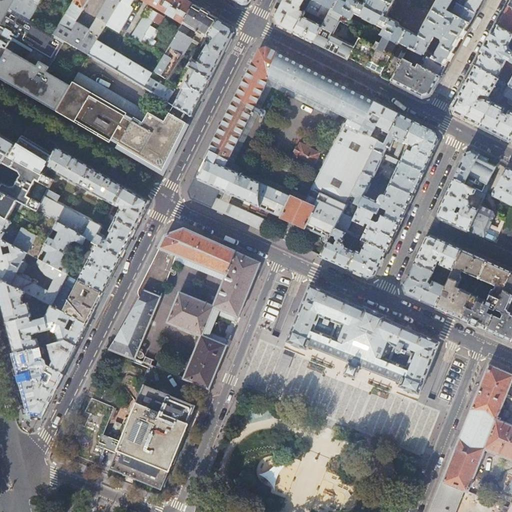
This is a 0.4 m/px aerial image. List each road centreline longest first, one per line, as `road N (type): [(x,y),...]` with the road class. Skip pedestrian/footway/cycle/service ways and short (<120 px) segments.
road 1 (residential): [(166,200),(33,463)]
road 2 (residential): [(176,511),(280,255)]
road 3 (residential): [(433,116),(254,23)]
road 4 (residential): [(254,23),(166,200)]
road 5 (residential): [(0,101),(166,200)]
road 6 (residential): [(458,129),(381,299)]
road 7 (residential): [(480,344),(413,511)]
road 8 (residential): [(433,116),(498,0)]
road 9 (residential): [(33,463),(157,511)]
road 10 (residential): [(166,200),(280,255)]
